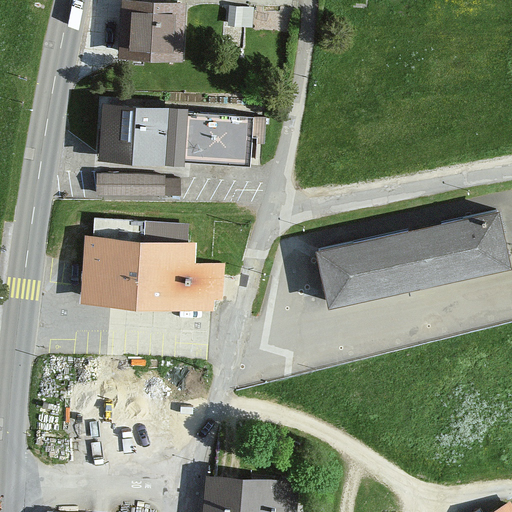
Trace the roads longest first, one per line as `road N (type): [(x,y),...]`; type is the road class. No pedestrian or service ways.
road 1 (residential): [(180,491),(247,303),(288,135),(303,0)]
road 2 (secondary): [(72,0),(19,291),(7,480)]
road 3 (track): [(437,502),(340,442),(215,400)]
road 4 (residential): [(7,480),(180,491)]
